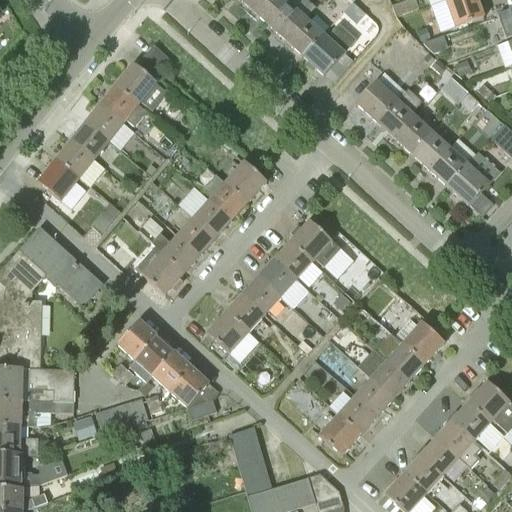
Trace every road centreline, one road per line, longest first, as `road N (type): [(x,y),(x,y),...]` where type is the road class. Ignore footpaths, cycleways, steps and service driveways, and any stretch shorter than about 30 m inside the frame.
road 1 (residential): [(343,485),(505,302)]
road 2 (residential): [(166,330),(329,148)]
road 3 (residential): [(343,485),(166,330)]
road 4 (residential): [(166,330),(0,179)]
road 5 (residential): [(167,0),(329,148)]
road 6 (residential): [(329,148),(460,261)]
road 7 (residential): [(0,149),(83,48)]
